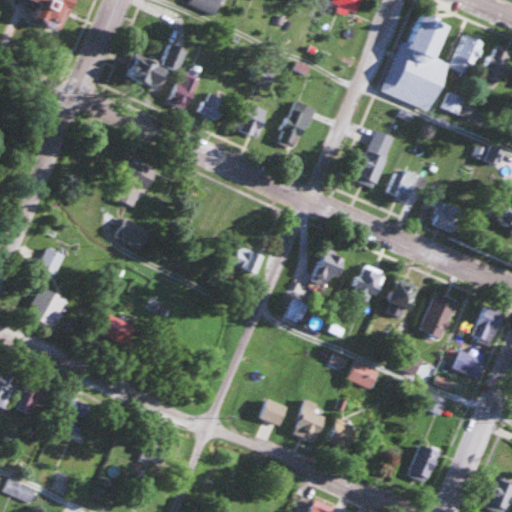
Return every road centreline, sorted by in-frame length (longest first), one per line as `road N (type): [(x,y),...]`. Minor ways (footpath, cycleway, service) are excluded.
road 1 (residential): [(511,283),(0,58)]
road 2 (residential): [(175,511),(392,0)]
road 3 (residential): [(0,333),(407,511)]
road 4 (residential): [(0,275),(117,0)]
road 5 (residential): [(445,511),(511,357)]
